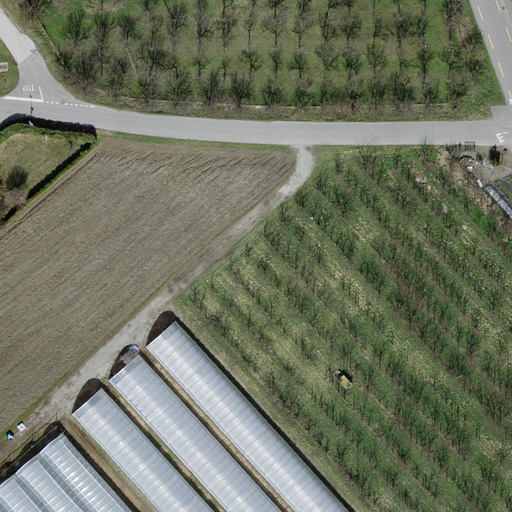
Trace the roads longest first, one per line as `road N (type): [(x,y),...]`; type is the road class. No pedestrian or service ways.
road 1 (unclassified): [(44,110),(218,129),(511,133)]
road 2 (track): [(300,130),(300,167),(278,196),(0,443)]
